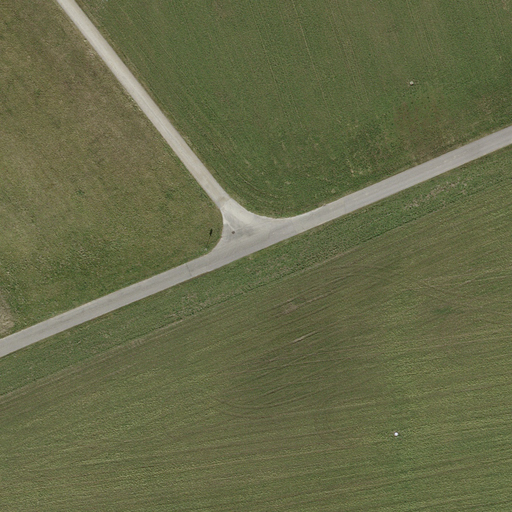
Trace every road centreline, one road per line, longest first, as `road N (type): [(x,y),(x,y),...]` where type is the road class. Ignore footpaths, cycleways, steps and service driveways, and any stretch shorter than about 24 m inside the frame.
road 1 (track): [(511,135),(0,349)]
road 2 (track): [(250,245),(67,0)]
